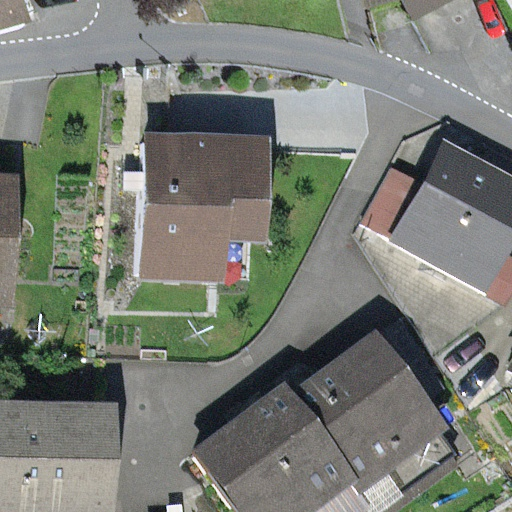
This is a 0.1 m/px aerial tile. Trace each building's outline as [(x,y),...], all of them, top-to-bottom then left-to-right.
[(0,0),(0,28),(45,13),(40,0),(0,0)] [(511,175),(433,130),(378,224),(490,288),(511,249),(511,175)] [(271,143),(139,135),(129,284),(261,293),(271,143)] [(13,179),(0,178),(0,322),(3,323),(13,179)] [(370,497),(458,436),(381,327),(293,389),(370,497)] [(248,511),(349,511),(370,497),(293,389),(205,450),(248,511)] [(110,511),(117,414),(0,406),(0,511),(110,511)]
